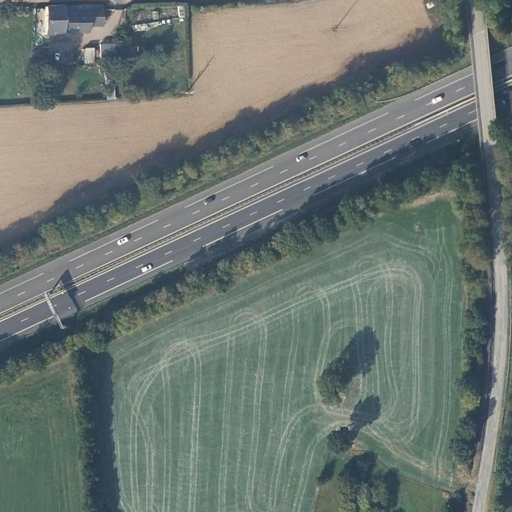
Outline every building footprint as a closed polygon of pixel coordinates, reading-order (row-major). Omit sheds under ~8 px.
[(89,7),(87,5),(45,6),(45,38),(50,39),(50,35),(62,35),(63,34),(89,34),(89,27),(89,7)] [(101,6),(89,7),(89,27),(101,27),(101,17),(101,6)] [(109,6),(101,6),(101,17),(109,17),(109,6)] [(115,55),(114,42),(101,41),(103,54),(115,55)] [(93,49),(84,49),(84,62),(93,62),(93,54),(93,49)]
